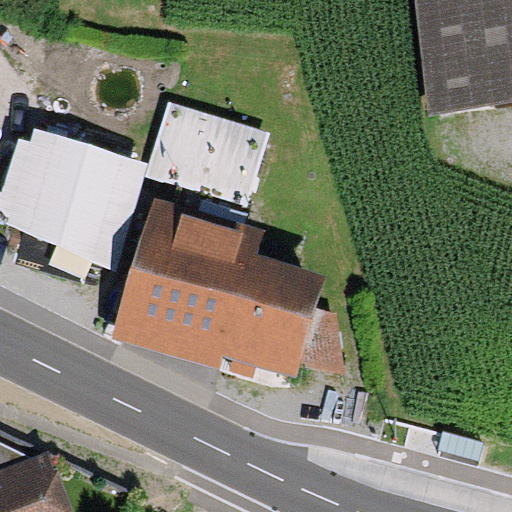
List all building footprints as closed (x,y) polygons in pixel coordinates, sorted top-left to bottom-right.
[(511,0),(418,0),(432,118),(511,108),(511,0)] [(172,99),(149,170),(147,175),(250,209),(275,133),(172,99)] [(149,170),(38,134),(33,149),(21,144),(1,207),(11,215),(7,223),(119,269),(147,175),(149,170)] [(269,232),(156,199),(114,339),(220,371),(224,357),(293,378),(299,362),(347,376),(338,317),(320,311),(329,281),(260,261),(269,232)] [(0,511),(70,511),(50,458),(33,464),(0,447),(0,511)]
